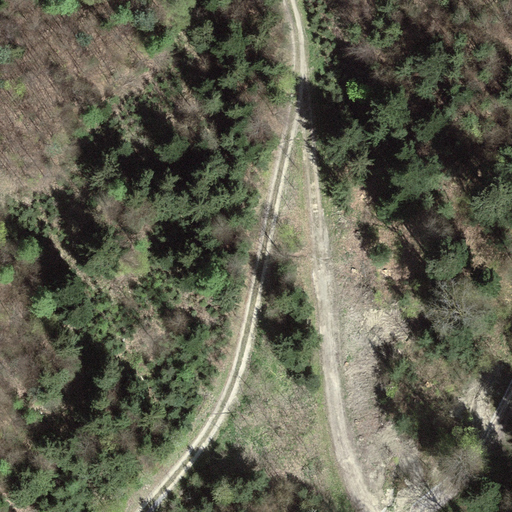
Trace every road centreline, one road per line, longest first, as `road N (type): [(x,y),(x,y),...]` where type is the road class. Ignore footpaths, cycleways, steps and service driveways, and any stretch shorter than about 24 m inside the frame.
road 1 (track): [(142,511),(225,401),(242,346),(296,100),(285,0)]
road 2 (track): [(296,100),(332,421),(351,481),(374,511)]
road 3 (track): [(511,396),(474,459),(419,511)]
